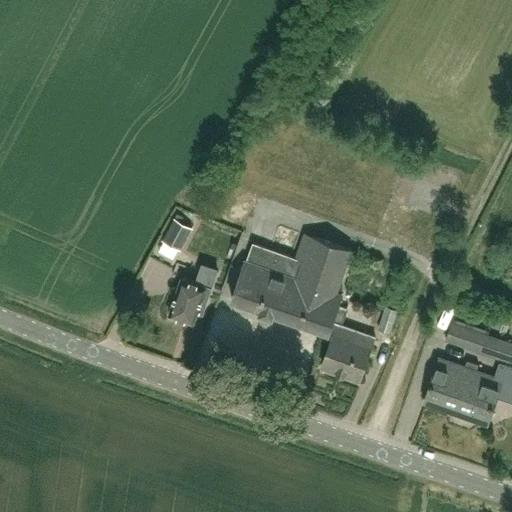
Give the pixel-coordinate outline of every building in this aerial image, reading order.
[(393,202),(388,222),(396,224),(391,245),(415,251),(425,210),(393,202)] [(174,218),(163,239),(181,249),(192,228),(174,218)] [(305,233),(297,258),(254,243),(248,260),(246,260),(232,298),(233,299),(234,298),(261,308),(260,311),(273,316),(274,313),(330,332),(337,309),(342,294),(337,292),(352,249),(305,233)] [(169,314),(193,322),(197,311),(202,312),(216,268),(201,264),(195,282),(181,277),(169,314)] [(391,333),(399,310),(386,305),(378,329),(391,333)] [(337,309),(330,332),(334,333),(323,365),(361,378),(375,336),(342,324),(346,312),(337,309)] [(511,341),(452,321),(446,340),(511,363),(511,341)] [(441,357),(425,402),(488,423),(497,397),(511,402),(511,366),(499,362),(495,375),(476,369),(478,363),(467,359),(465,365),(441,357)]
